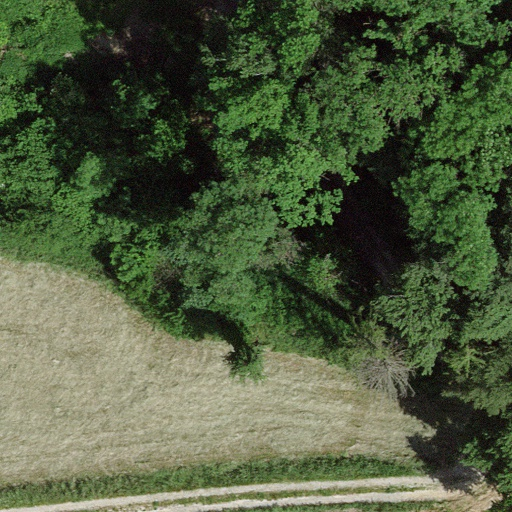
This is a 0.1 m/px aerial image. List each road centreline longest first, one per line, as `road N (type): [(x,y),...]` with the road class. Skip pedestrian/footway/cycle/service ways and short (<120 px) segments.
road 1 (track): [(231,0),(337,193),(445,360),(511,435)]
road 2 (track): [(80,511),(511,469)]
